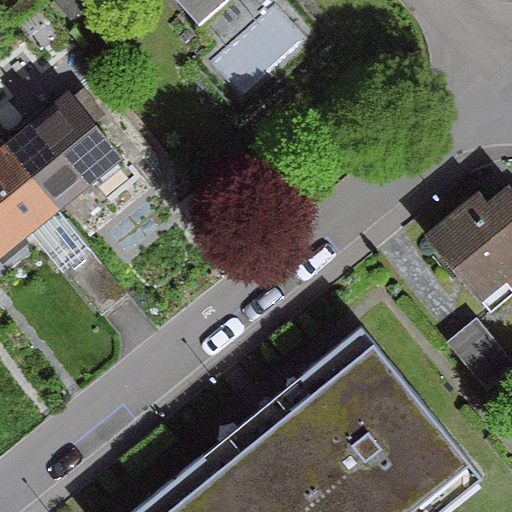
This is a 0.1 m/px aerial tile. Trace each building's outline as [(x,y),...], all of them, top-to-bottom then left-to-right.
[(79,0),(51,0),(64,14),(79,0)] [(176,0),(190,15),(206,0),(176,0)] [(110,154),(65,99),(3,150),(48,204),(110,154)] [(0,242),(48,204),(3,150),(0,152),(0,242)] [(484,208),(475,197),(425,238),(473,296),(511,264),(511,198),(505,190),(484,208)] [(83,248),(58,268),(95,314),(120,293),(83,248)] [(508,368),(472,324),(444,346),(482,392),(508,368)] [(211,470),(199,454),(127,511),(403,511),(466,462),(356,327),(295,376),(308,391),(211,470)]
